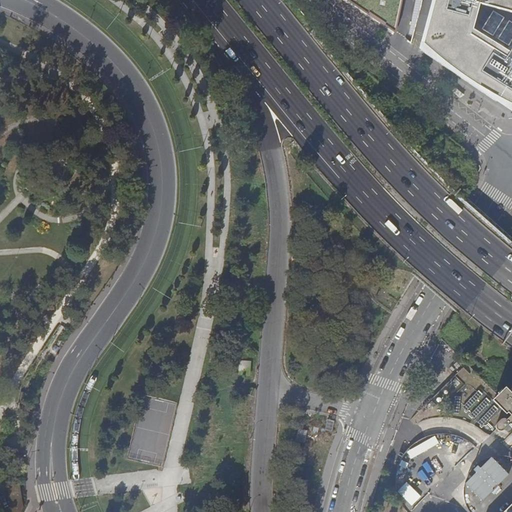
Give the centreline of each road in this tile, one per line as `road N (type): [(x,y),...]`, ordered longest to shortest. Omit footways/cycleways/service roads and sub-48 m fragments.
road 1 (primary): [(26,0),(92,41),(117,67),(154,129),(162,169),(161,208),(142,266),(71,373),(57,410),(51,472),(61,511)]
road 2 (trunk): [(232,36),(416,247),(511,324)]
road 3 (trunk): [(511,273),(390,159),(259,0)]
road 4 (trunk): [(232,36),(275,152),(280,267),(269,381)]
road 5 (tertiary): [(511,166),(370,417)]
road 6 (residential): [(317,0),(511,158)]
road 7 (trunk): [(269,381),(260,511)]
